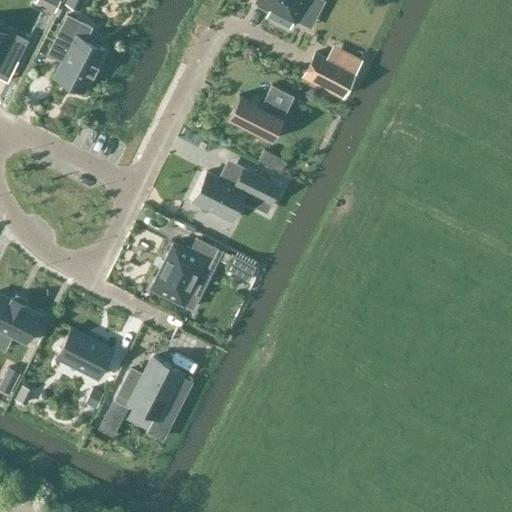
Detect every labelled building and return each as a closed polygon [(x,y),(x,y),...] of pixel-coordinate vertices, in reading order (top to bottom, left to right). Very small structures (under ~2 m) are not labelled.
[(66,0),(65,3),(79,10),(84,0),(66,0)] [(252,0),(251,3),(267,11),(264,16),(288,28),(291,23),(294,25),(296,21),(306,0),(252,0)] [(60,28),(47,53),(62,60),(54,76),(61,80),(60,80),(61,81),(61,80),(65,82),(65,83),(66,83),(66,82),(82,91),(91,73),(92,74),(92,73),(91,73),(93,69),(94,69),(95,68),(94,68),(96,64),(97,64),(96,63),(104,48),(84,38),(90,26),(67,15),(60,28)] [(0,50),(17,59),(28,37),(1,25),(0,26),(0,50)] [(315,51),(302,76),(344,96),(356,71),(315,51)] [(260,105),(238,94),(227,117),(271,139),(293,95),(271,83),(260,105)] [(286,160),(264,149),(258,160),(280,171),(286,160)] [(232,184),(204,170),(190,199),(230,218),(244,189),(268,201),(277,184),(241,166),(232,184)] [(190,249),(173,241),(149,287),(192,308),(222,249),(196,237),(190,249)] [(255,263),(233,252),(226,266),(248,277),(255,263)] [(0,329),(26,342),(40,313),(26,306),(26,304),(12,297),(11,299),(0,293),(0,329)] [(97,376),(112,348),(71,327),(56,356),(97,376)] [(181,371),(152,356),(142,375),(128,368),(113,399),(128,407),(130,403),(157,417),(181,371)] [(9,367),(4,377),(14,382),(19,372),(9,367)] [(92,388),(85,401),(96,406),(102,393),(92,388)] [(107,409),(98,427),(113,435),(122,417),(107,409)]
